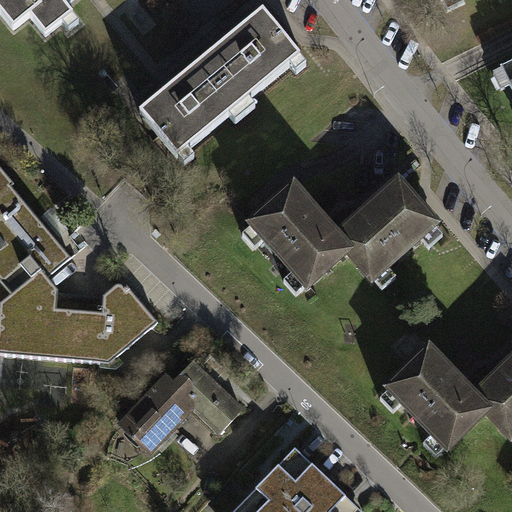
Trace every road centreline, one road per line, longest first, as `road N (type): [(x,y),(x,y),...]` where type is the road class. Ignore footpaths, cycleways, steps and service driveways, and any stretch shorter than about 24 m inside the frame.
road 1 (residential): [(423,511),(124,229)]
road 2 (residential): [(511,209),(326,0)]
